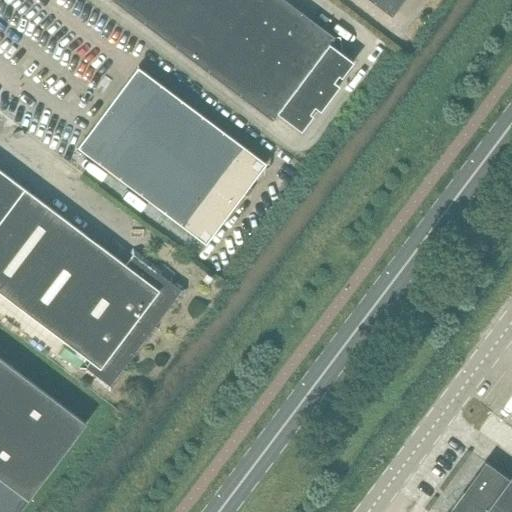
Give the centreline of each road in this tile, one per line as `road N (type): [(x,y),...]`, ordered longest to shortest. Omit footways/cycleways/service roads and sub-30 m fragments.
road 1 (tertiary): [(218,511),(511,125)]
road 2 (unclassified): [(368,511),(511,322)]
